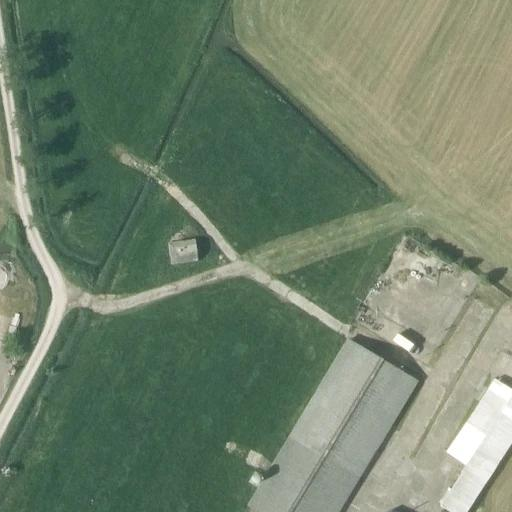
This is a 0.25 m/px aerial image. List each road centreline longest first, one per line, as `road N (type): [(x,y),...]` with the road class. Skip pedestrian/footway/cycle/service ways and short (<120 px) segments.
road 1 (track): [(366,511),(435,381),(240,265),(110,307),(59,293)]
road 2 (track): [(0,437),(38,363),(59,293),(19,202),(0,63)]
road 3 (track): [(127,163),(179,193),(240,265)]
